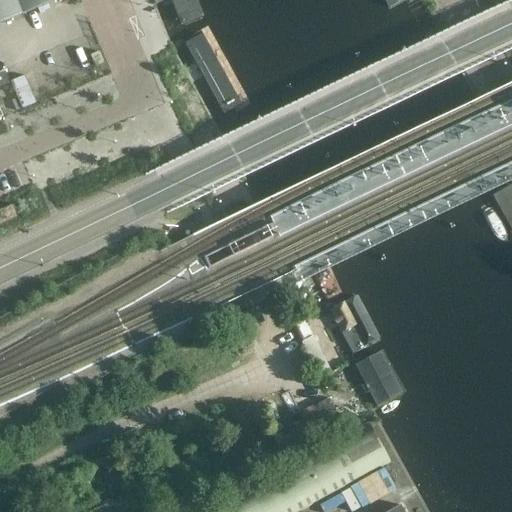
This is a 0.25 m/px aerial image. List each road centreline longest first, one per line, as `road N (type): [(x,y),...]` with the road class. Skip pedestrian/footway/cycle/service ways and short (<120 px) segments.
road 1 (unclassified): [(0,268),(511,28)]
road 2 (unclassified): [(0,162),(139,98),(103,0)]
